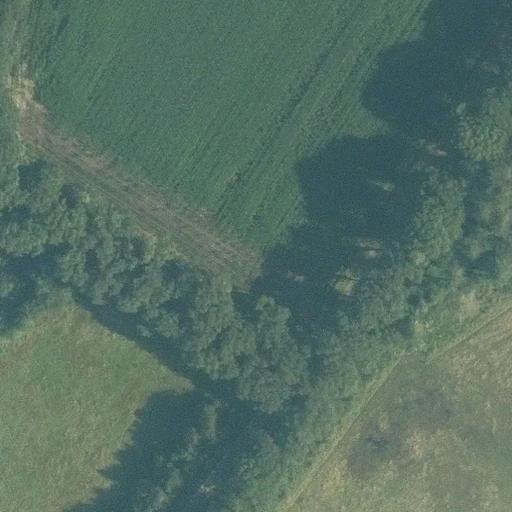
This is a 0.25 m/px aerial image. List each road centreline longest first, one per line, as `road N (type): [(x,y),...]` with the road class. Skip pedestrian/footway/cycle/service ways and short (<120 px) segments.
road 1 (unclassified): [(188,511),(323,334),(511,41)]
road 2 (track): [(0,166),(296,369)]
